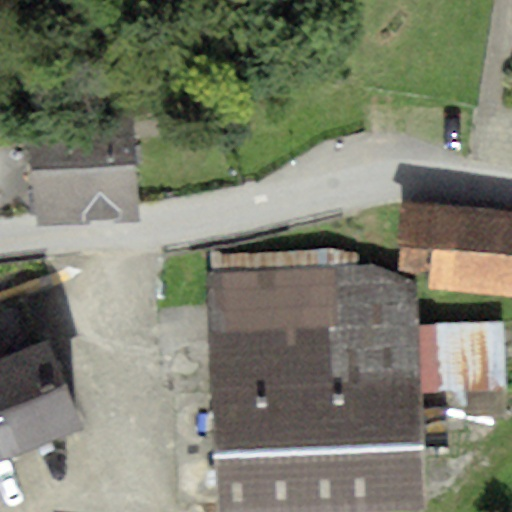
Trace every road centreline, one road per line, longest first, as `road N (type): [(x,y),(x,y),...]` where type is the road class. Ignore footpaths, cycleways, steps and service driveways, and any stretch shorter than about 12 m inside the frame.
road 1 (primary): [(511,364),(101,0)]
road 2 (residential): [(511,187),(390,168),(339,176),(255,209),(0,247)]
